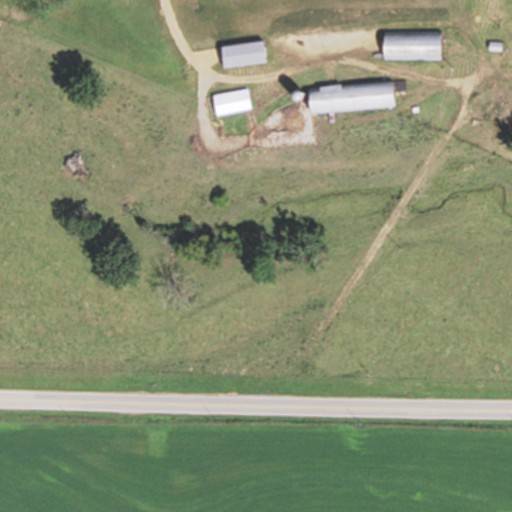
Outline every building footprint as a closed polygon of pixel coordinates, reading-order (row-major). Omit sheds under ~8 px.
[(198,4),(197,2),(197,1),(196,0),(189,0),(188,1),(187,3),(187,5),(188,6),(189,8),(190,9),(192,9),(194,9),(195,8),(197,7),(197,6),(198,4)] [(337,23),(337,41),(317,42),(316,24),(337,23)] [(441,33),(441,60),(385,61),(384,34),(441,33)] [(488,42),(488,51),(501,51),(501,43),(488,42)] [(266,43),(267,63),(224,66),(223,45),(266,43)] [(392,83),(394,107),(313,114),(311,91),(392,83)] [(247,89),(250,109),(215,114),(213,94),(247,89)] [(295,97),(295,95),(296,93),(298,92),(300,91),(302,91),(304,92),(305,93),(306,95),(307,97),(307,99),(306,100),(304,102),(303,103),(301,103),(299,103),(297,102),(296,101),(295,99),(295,97)] [(492,116),(491,114),(491,113),(491,111),(492,110),(493,109),(495,108),(496,108),(498,108),(499,109),(501,110),(501,112),(501,113),(501,115),(500,116),(498,117),(497,118),(495,118),(493,117),(492,116)]
